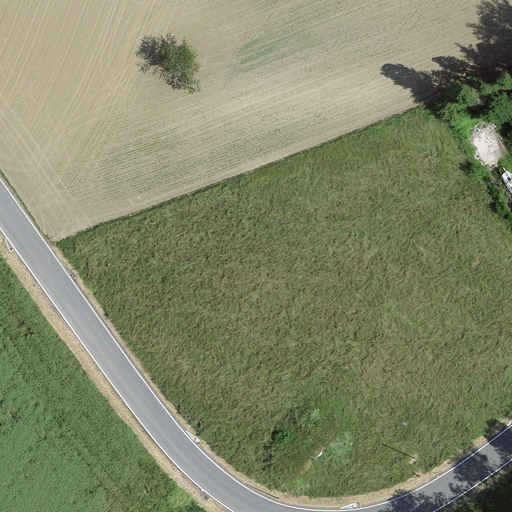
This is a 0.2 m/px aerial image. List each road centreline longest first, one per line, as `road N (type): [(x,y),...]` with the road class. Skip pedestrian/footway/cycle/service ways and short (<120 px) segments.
road 1 (tertiary): [(0,203),(182,451),(237,499),(265,511)]
road 2 (tertiary): [(403,511),(511,444)]
